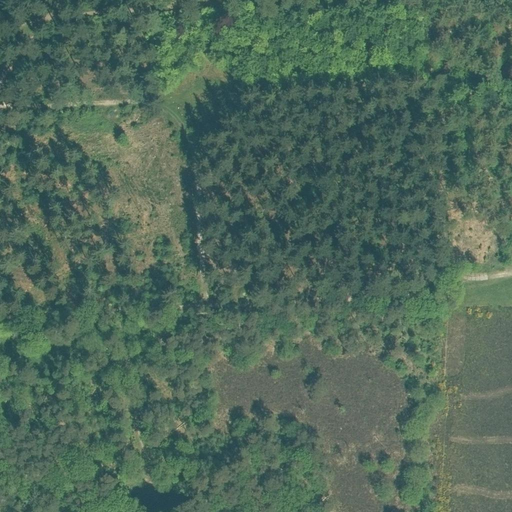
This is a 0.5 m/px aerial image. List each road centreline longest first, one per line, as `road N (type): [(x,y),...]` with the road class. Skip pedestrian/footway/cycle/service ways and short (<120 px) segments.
road 1 (track): [(511,274),(398,296),(203,305)]
road 2 (track): [(0,109),(151,103),(171,112),(189,146)]
road 3 (track): [(203,305),(0,315)]
road 4 (track): [(203,305),(189,146)]
